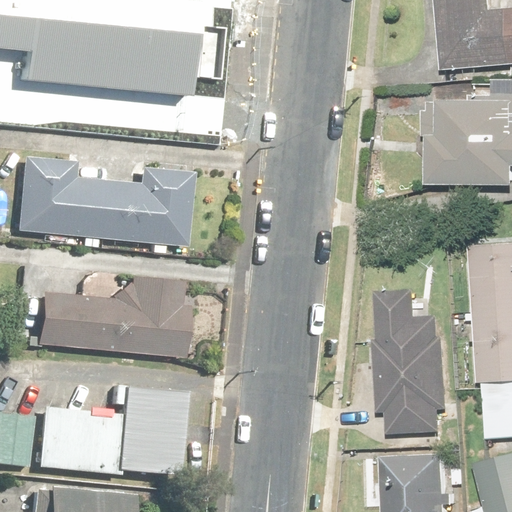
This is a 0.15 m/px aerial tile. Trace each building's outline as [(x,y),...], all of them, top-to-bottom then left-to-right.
[(0,0),(0,50),(31,54),(29,81),(200,98),(209,0),(0,0)] [(511,27),(471,31),(469,4),(404,8),(411,98),(475,93),(475,89),(511,85),(511,27)] [(411,120),(411,130),(399,129),(397,205),(410,205),(410,209),(492,210),(492,195),(502,201),(500,191),(508,182),(511,182),(511,123),(493,123),(493,121),(411,120)] [(112,204),(47,200),(48,184),(0,180),(0,252),(21,255),(42,256),(156,264),(159,219),(161,192),(113,188),(112,204)] [(501,260),(445,262),(449,404),(505,402),(501,260)] [(90,322),(12,318),(9,369),(155,378),(158,326),(151,326),(152,301),(91,299),(90,322)] [(418,315),(349,314),(349,457),(418,457),(418,315)] [(174,410),(93,405),(87,492),(168,498),(174,410)] [(498,408),(452,410),(456,467),(501,465),(498,408)] [(85,435),(11,431),(8,488),(82,493),(85,435)] [(511,511),(511,496),(507,473),(449,484),(454,511),(511,511)] [(424,511),(425,475),(354,475),(353,511),(424,511)]
